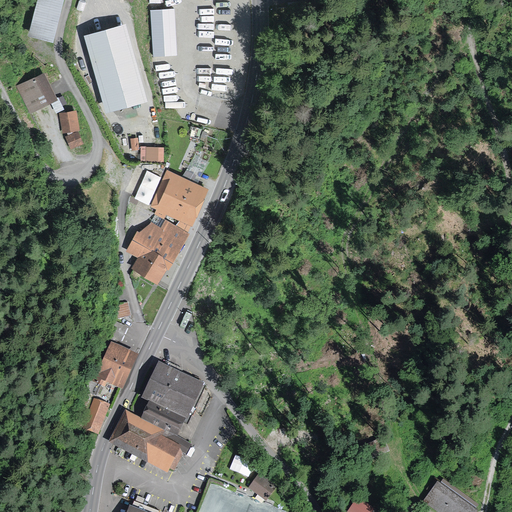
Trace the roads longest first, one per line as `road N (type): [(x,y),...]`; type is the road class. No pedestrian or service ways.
road 1 (secondary): [(259,0),(244,127),(101,452),(89,511)]
road 2 (track): [(0,78),(45,167),(76,177)]
